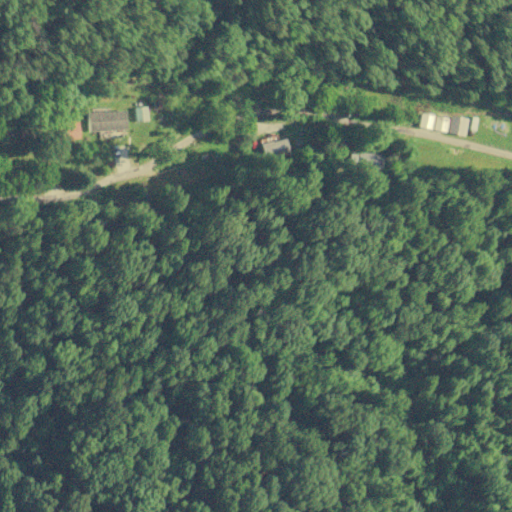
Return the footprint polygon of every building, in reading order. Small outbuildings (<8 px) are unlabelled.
[(132,107),(134,121),(146,120),(145,106),(132,107)] [(86,112),(86,131),(124,129),(124,110),(86,112)] [(416,127),(444,131),(446,117),(418,113),(416,127)] [(446,133),(463,135),(465,117),(448,116),(446,133)] [(55,119),(55,139),(77,138),(77,118),(55,119)] [(288,154),(284,138),(260,143),(264,165),(278,162),(277,156),(288,154)] [(346,170),(380,170),(380,153),(347,152),(346,170)]
